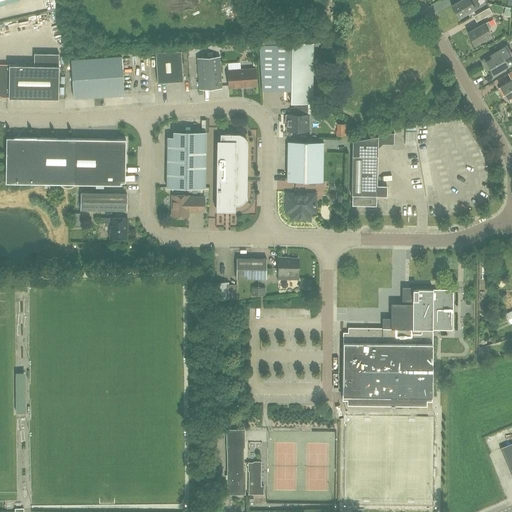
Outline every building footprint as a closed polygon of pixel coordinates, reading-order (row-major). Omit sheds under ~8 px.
[(476,0),(475,0),(461,0),(452,5),(459,18),(475,9),(479,6),(476,0)] [(477,22),(493,13),(489,7),(473,16),(477,22)] [(491,27),(488,22),(484,24),(484,23),(468,33),(475,45),(491,36),(487,29),(491,27)] [(313,104),(314,44),(292,44),(291,104),(295,104),(294,110),(298,110),(297,116),(286,115),(285,123),(288,123),(287,131),(309,132),(309,116),(307,116),(308,104),(313,104)] [(492,58),(490,60),(489,57),(482,61),(487,71),(490,69),(493,74),(507,66),(507,67),(511,63),(511,59),(511,58),(511,57),(511,54),(508,46),(490,56),(492,58)] [(158,84),(184,82),(182,51),(156,53),(158,84)] [(71,61),(74,100),(124,96),(121,57),(71,61)] [(200,90),(222,89),(220,57),(198,59),(200,90)] [(58,98),(59,66),(0,65),(0,95),(1,96),(9,97),(58,98)] [(229,89),(257,87),(256,70),(228,72),(229,89)] [(507,99),(509,98),(511,101),(511,100),(511,78),(511,79),(511,80),(501,87),(499,88),(503,95),(505,94),(507,99)] [(206,188),(207,132),(174,132),(174,137),(169,137),(168,188),(206,188)] [(216,211),(235,211),(235,205),(238,205),(240,204),(242,203),(244,201),(245,199),(247,197),(247,194),(248,144),(248,143),(247,141),(246,139),(244,137),(242,135),(240,134),(237,134),(220,133),(220,140),(217,140),(216,211)] [(357,140),(352,141),(351,196),(352,196),(352,206),(376,207),(376,196),(387,197),(387,186),(377,186),(378,148),(383,144),(393,144),(393,134),(392,134),(379,136),(377,136),(364,138),(357,140)] [(7,183),(121,184),(121,182),(125,182),(126,139),(7,138),(7,183)] [(323,182),(324,142),(288,141),(288,181),(323,182)] [(128,211),(128,194),(82,193),(82,210),(128,211)] [(316,212),(316,194),(287,194),(287,212),(292,212),(292,219),(307,219),(310,216),(310,212),(316,212)] [(205,212),(205,198),(189,198),(189,196),(173,195),(173,217),(189,218),(189,212),(205,212)] [(127,238),(127,219),(129,219),(129,218),(100,218),(100,223),(107,223),(107,225),(112,225),(112,238),(127,238)] [(237,258),(237,278),(267,279),(267,259),(237,258)] [(299,274),(299,259),(279,259),(279,274),(278,274),(278,280),(299,280),(299,274)] [(229,298),(229,282),(215,282),(215,300),(226,300),(226,298),(229,298)] [(453,315),(453,290),(434,290),(434,288),(419,288),(419,286),(414,286),(414,301),(393,301),(392,317),(383,317),(384,328),(433,329),(433,331),(453,331),(453,315)] [(265,295),(265,287),(252,287),(252,295),(265,295)] [(383,344),(384,328),(348,328),(348,333),(344,333),(343,401),(348,401),(348,406),(368,407),(368,396),(374,396),(375,344),(383,344)] [(433,329),(412,329),(384,328),(383,344),(375,344),(374,396),(368,396),(368,407),(427,407),(428,402),(433,402),(433,333),(433,330),(433,329)] [(16,413),(26,413),(25,373),(16,373),(16,413)] [(244,471),(244,448),(245,448),(244,431),(227,431),(228,495),(245,495),(245,471),(244,471)] [(511,443),(500,448),(511,476),(511,443)] [(262,462),(260,461),(254,461),(253,462),(248,462),(248,471),(249,471),(249,494),(264,494),(264,486),(261,485),(261,479),(260,478),(260,469),(262,468),(262,462)]
